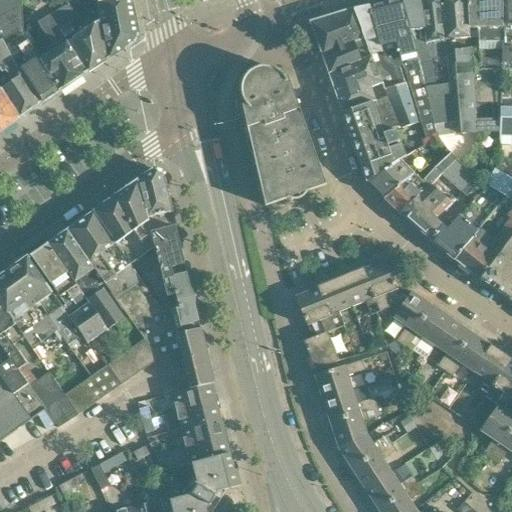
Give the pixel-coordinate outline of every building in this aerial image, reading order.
[(23,34),(21,4),(18,0),(0,0),(0,34),(19,70),(41,105),(61,91),(42,61),(41,61),(23,34)] [(139,35),(131,0),(121,0),(98,4),(100,14),(95,17),(96,18),(98,21),(101,19),(109,59),(136,42),(139,35)] [(419,62),(404,0),(397,0),(388,2),(370,7),(381,46),(397,42),(400,54),(425,138),(436,131),(435,125),(419,62)] [(433,60),(422,0),(404,0),(419,62),(429,60),(433,60)] [(446,41),(440,0),(422,0),(433,60),(447,57),(446,41)] [(474,70),(472,48),(471,39),(470,28),(467,0),(440,0),(446,41),(450,40),(452,60),(456,60),(462,135),(478,135),(474,70)] [(502,108),(502,65),(502,0),(467,0),(470,28),(479,28),(481,69),(474,70),(478,135),(502,135),(502,108)] [(511,0),(502,0),(502,65),(511,64),(511,0)] [(87,74),(68,43),(59,30),(73,21),(77,18),(68,4),(38,24),(56,52),(42,61),(61,91),(87,74)] [(381,46),(370,7),(368,7),(355,10),(364,34),(371,56),(372,58),(383,84),(389,97),(402,125),(405,131),(418,126),(396,55),(385,57),(381,46)] [(364,34),(355,10),(331,17),(310,23),(320,49),(364,34)] [(109,59),(101,19),(98,21),(96,18),(79,31),(81,34),(68,43),(87,74),(109,59)] [(0,89),(1,90),(3,89),(3,90),(21,119),(33,111),(41,105),(19,70),(0,34),(0,89)] [(371,56),(364,34),(320,49),(330,74),(372,58),(371,56)] [(372,58),(330,74),(344,113),(373,103),(376,102),(371,89),(383,84),(372,58)] [(429,60),(419,62),(435,125),(454,123),(450,84),(435,86),(429,60)] [(244,102),(246,105),(243,107),(263,207),(326,185),(293,90),(288,75),(284,77),(283,75),(281,73),(278,72),(276,70),(274,69),(271,68),(268,68),(266,67),(263,67),(260,68),(257,69),(255,70),(252,71),(250,73),(248,74),(246,76),(245,79),(243,81),(242,84),(242,86),(241,89),(241,92),(242,95),(242,97),(243,100),(244,102)] [(0,132),(21,119),(3,90),(3,89),(1,90),(0,89),(0,132)] [(402,125),(389,97),(376,102),(373,103),(381,124),(384,131),(395,127),(402,125)] [(373,103),(344,113),(369,183),(408,157),(395,127),(384,131),(381,124),(373,103)] [(511,108),(502,108),(502,135),(502,138),(511,138),(511,108)] [(511,169),(511,150),(496,147),(492,166),(511,169)] [(420,173),(428,166),(418,150),(413,153),(408,157),(369,183),(383,197),(417,170),(420,173)] [(431,186),(442,175),(457,160),(451,155),(423,182),(416,176),(387,201),(401,214),(430,186),(431,186)] [(457,160),(442,175),(463,194),(466,197),(481,181),(477,177),(463,165),(457,160)] [(171,212),(162,172),(155,170),(139,181),(152,234),(176,228),(171,212)] [(511,178),(498,170),(489,186),(510,198),(511,195),(511,178)] [(155,246),(152,234),(139,181),(113,200),(135,231),(134,232),(141,242),(147,252),(155,246)] [(448,201),(431,186),(430,186),(401,214),(427,237),(439,223),(436,220),(453,204),(455,201),(451,197),(448,201)] [(455,260),(481,230),(507,197),(489,187),(461,217),(460,216),(448,230),(439,223),(427,237),(455,260)] [(135,231),(113,200),(94,213),(130,264),(147,252),(141,242),(134,232),(135,231)] [(142,280),(130,264),(94,213),(69,231),(104,282),(145,339),(159,359),(160,359),(181,353),(175,327),(142,280)] [(481,230),(455,260),(481,280),(511,238),(511,213),(509,218),(511,220),(511,221),(495,242),(481,230)] [(187,273),(176,228),(152,234),(155,246),(164,279),(187,273)] [(104,282),(69,231),(49,245),(87,300),(67,315),(72,323),(74,322),(87,343),(125,318),(104,287),(97,292),(95,289),(104,282)] [(511,238),(481,280),(480,281),(483,283),(484,282),(511,300),(511,299),(511,238)] [(87,300),(49,245),(32,257),(61,298),(68,293),(74,301),(64,308),(63,309),(67,315),(87,300)] [(64,308),(29,259),(15,269),(20,277),(19,277),(24,284),(18,288),(26,300),(37,292),(51,312),(47,315),(61,336),(68,346),(79,338),(69,325),(72,323),(67,315),(63,309),(64,308)] [(399,291),(387,261),(364,270),(364,271),(376,303),(380,311),(393,306),(389,295),(399,291)] [(47,315),(51,312),(37,292),(26,300),(18,288),(24,284),(19,277),(20,277),(15,269),(0,279),(0,302),(21,333),(32,325),(46,346),(61,336),(47,315)] [(364,271),(364,270),(363,269),(341,277),(352,306),(366,300),(368,305),(376,303),(364,271)] [(187,273),(164,279),(168,295),(176,293),(179,307),(171,309),(175,327),(199,321),(187,273)] [(352,306),(341,277),(317,286),(318,289),(319,289),(332,320),(341,317),(339,311),(352,306)] [(319,289),(318,289),(296,298),(312,338),(328,332),(336,328),(332,320),(319,289)] [(432,306),(412,292),(408,297),(400,311),(399,310),(394,317),(407,326),(397,341),(405,346),(432,306)] [(21,333),(0,302),(0,344),(19,372),(30,365),(11,340),(21,333)] [(435,345),(452,320),(432,306),(405,346),(412,351),(422,336),(435,345)] [(446,371),(472,333),(452,320),(435,345),(447,353),(438,366),(446,371)] [(214,384),(209,361),(199,321),(175,327),(181,353),(185,367),(190,389),(212,384),(214,384)] [(328,332),(312,338),(304,341),(315,371),(339,361),(328,332)] [(475,372),(492,346),(492,345),(491,346),(472,333),(446,371),(453,376),(462,363),(475,372)] [(159,359),(145,339),(136,346),(150,366),(159,359)] [(45,410),(19,372),(0,344),(0,441),(0,442),(45,410)] [(150,366),(136,346),(126,353),(140,373),(150,366)] [(511,362),(511,361),(511,359),(492,346),(475,372),(487,379),(478,392),(486,397),(511,362)] [(140,373),(126,353),(116,360),(131,380),(140,373)] [(131,380),(116,360),(107,366),(121,387),(131,380)] [(353,390),(347,375),(365,369),(362,361),(315,376),(323,400),(353,390)] [(511,399),(511,362),(486,397),(498,405),(505,409),(511,399)] [(107,366),(65,396),(78,416),(121,387),(107,366)] [(216,402),(212,384),(190,389),(172,394),(176,412),(216,402)] [(377,407),(374,398),(357,403),(353,390),(323,400),(330,423),(377,407)] [(78,416),(65,396),(45,410),(58,429),(78,416)] [(221,420),(216,402),(176,412),(181,430),(221,420)] [(491,460),(511,429),(511,414),(505,409),(498,405),(480,431),(493,439),(483,454),(491,460)] [(152,419),(149,407),(139,410),(142,422),(152,419)] [(367,433),(363,420),(380,415),(377,407),(330,423),(338,449),(367,433)] [(155,432),(152,419),(142,422),(145,434),(155,432)] [(226,438),(221,420),(181,430),(186,448),(226,438)] [(511,452),(511,429),(491,460),(497,465),(508,450),(511,452)] [(352,470),(392,444),(386,435),(373,444),(367,435),(367,433),(338,449),(352,470)] [(230,456),(226,438),(186,448),(190,464),(192,463),(193,465),(230,456)] [(163,451),(158,441),(149,445),(155,456),(163,451)] [(392,444),(352,470),(366,490),(392,473),(383,459),(396,450),(392,444)] [(149,455),(145,447),(133,453),(138,461),(149,455)] [(169,462),(167,459),(163,451),(155,456),(160,466),(169,462)] [(126,461),(122,454),(111,460),(115,468),(126,461)] [(241,487),(237,471),(234,472),(230,456),(193,465),(197,480),(188,495),(171,499),(174,511),(208,511),(208,510),(218,493),(241,487)] [(115,468),(111,460),(99,466),(104,474),(115,468)] [(379,511),(418,485),(412,476),(400,484),(392,473),(366,490),(379,511)] [(74,489),(86,483),(82,475),(70,481),(74,489)] [(74,489),(70,481),(59,487),(63,495),(74,489)] [(416,510),(410,499),(423,491),(418,485),(379,511),(414,511),(417,510),(416,510)] [(55,505),(51,497),(40,503),(44,511),(55,505)] [(174,511),(171,499),(171,498),(153,502),(155,511),(174,511)] [(155,511),(153,502),(135,507),(136,511),(155,511)] [(467,511),(471,508),(464,502),(457,510),(459,511),(467,511)] [(42,511),(44,511),(40,503),(28,509),(29,511),(42,511)]
